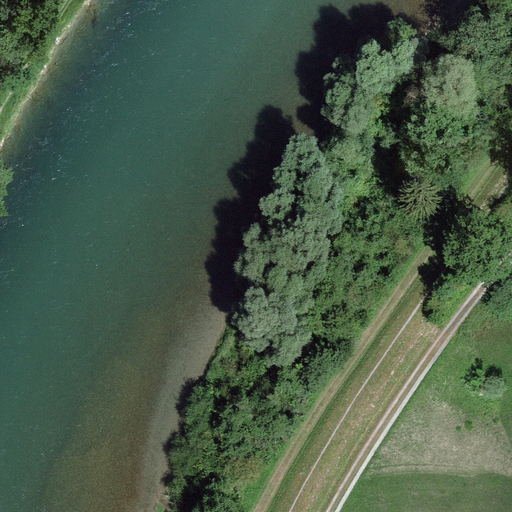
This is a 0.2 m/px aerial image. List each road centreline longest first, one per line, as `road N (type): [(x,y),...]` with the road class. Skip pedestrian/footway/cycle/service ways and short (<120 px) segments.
road 1 (track): [(257,511),(350,346),(511,129)]
road 2 (track): [(339,511),(388,418),(511,276)]
